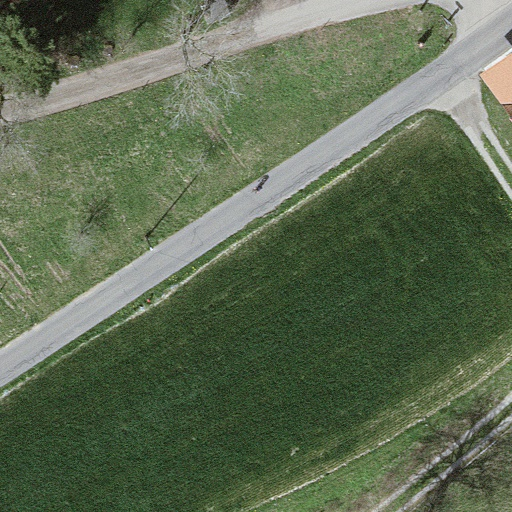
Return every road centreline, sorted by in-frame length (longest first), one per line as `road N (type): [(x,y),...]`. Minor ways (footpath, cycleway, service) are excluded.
road 1 (unclassified): [(0,370),(511,22)]
road 2 (track): [(352,0),(81,89),(0,106)]
road 3 (track): [(511,409),(390,511)]
road 4 (track): [(440,70),(511,170)]
